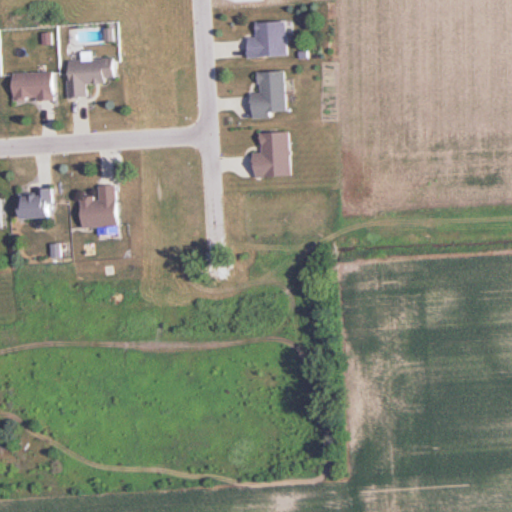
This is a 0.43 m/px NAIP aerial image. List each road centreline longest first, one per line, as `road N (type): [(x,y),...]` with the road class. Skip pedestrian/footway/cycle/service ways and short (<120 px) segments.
road 1 (residential): [(214,250),(201,0)]
road 2 (residential): [(208,134),(0,148)]
